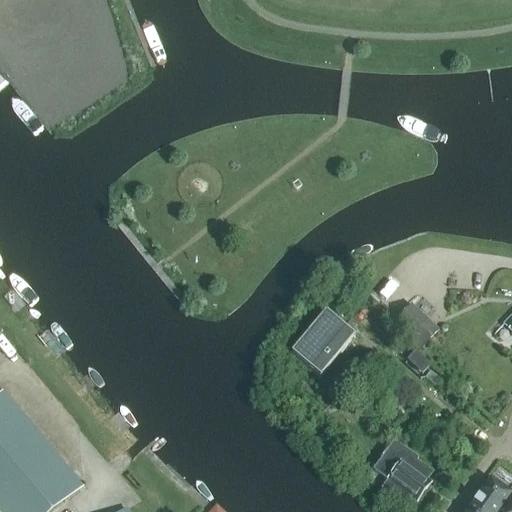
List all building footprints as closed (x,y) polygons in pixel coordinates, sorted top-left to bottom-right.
[(437,331),(410,306),(392,325),(418,350),(437,331)] [(353,338),(324,314),(291,354),(320,378),(353,338)] [(511,318),(503,327),(511,335),(511,318)] [(427,369),(414,357),(408,363),(421,376),(427,369)] [(53,511),(81,488),(33,433),(2,394),(0,395),(0,511),(53,511)] [(417,459),(394,443),(372,471),(386,481),(380,489),(403,507),(409,499),(415,503),(429,485),(425,482),(431,474),(415,462),(417,459)] [(441,468),(436,475),(438,479),(443,484),(450,474),(441,468)] [(511,511),(511,495),(511,494),(510,496),(489,481),(467,511),(511,511)]
